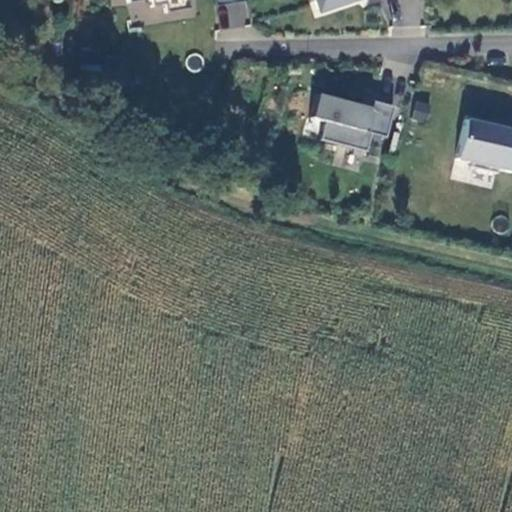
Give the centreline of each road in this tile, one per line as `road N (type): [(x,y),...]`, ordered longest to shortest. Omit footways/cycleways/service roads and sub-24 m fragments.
road 1 (track): [(511,268),(228,199),(59,97),(0,73)]
road 2 (residential): [(216,50),(511,43)]
